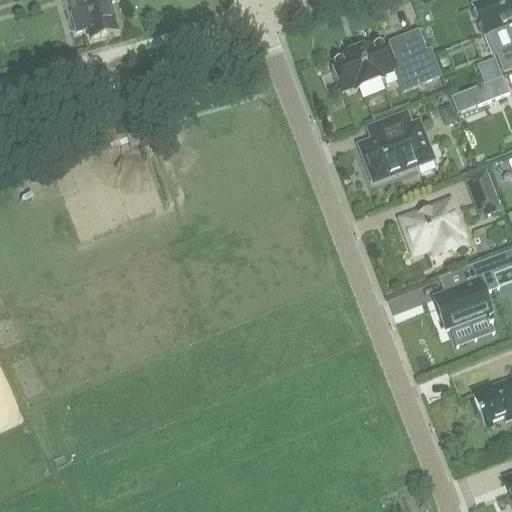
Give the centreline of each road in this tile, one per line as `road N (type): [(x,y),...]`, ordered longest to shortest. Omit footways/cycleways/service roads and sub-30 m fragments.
road 1 (residential): [(451,511),(257,13)]
road 2 (track): [(0,82),(257,13)]
